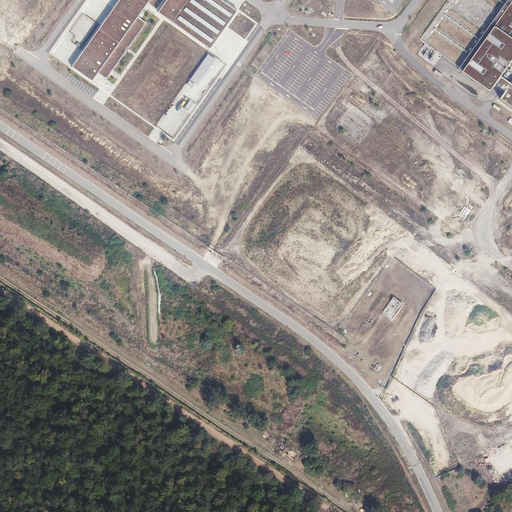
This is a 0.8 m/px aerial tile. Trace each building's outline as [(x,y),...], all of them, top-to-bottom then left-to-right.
[(118,0),(72,67),(92,81),(98,73),(137,17),(148,0),(118,0)] [(209,48),(236,10),(220,0),(165,0),(157,12),(209,48)] [(511,0),(462,71),(490,91),(496,83),(497,84),(497,85),(505,91),(506,90),(500,99),(511,107),(511,0)] [(98,73),(107,79),(145,23),(137,17),(98,73)] [(181,91),(157,128),(177,141),(191,119),(190,119),(198,107),(194,104),(197,100),(190,96),(188,99),(183,96),(185,93),(181,91)] [(392,296),(381,314),(391,321),(403,303),(392,296)]
